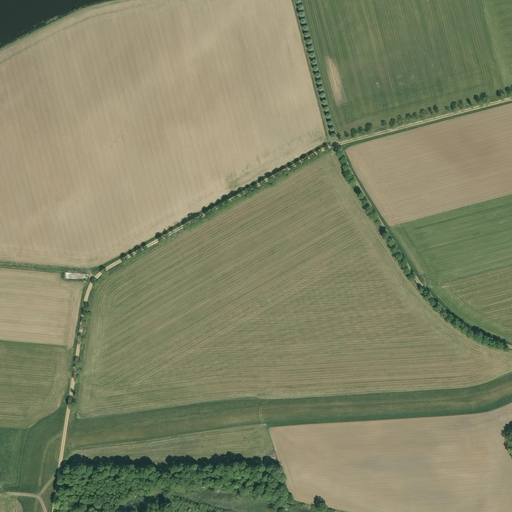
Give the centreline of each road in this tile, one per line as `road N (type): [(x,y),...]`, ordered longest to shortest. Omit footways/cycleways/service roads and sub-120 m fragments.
road 1 (track): [(53,511),(94,281),(337,144)]
road 2 (track): [(337,144),(429,294),(461,325),(511,347)]
road 3 (track): [(337,144),(511,98)]
